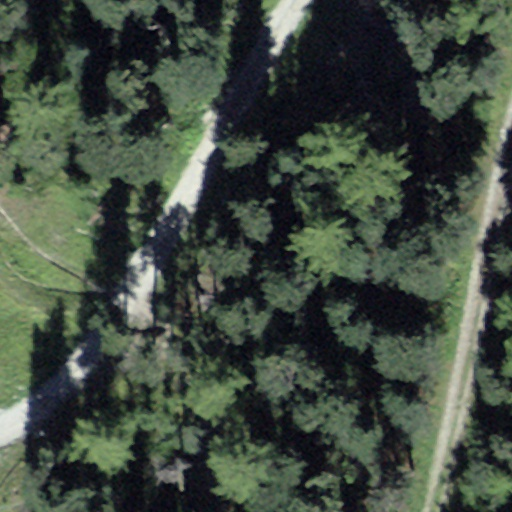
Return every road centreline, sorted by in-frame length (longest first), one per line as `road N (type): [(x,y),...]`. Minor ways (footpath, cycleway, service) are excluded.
road 1 (track): [(0,433),(44,418),(98,356),(294,0)]
road 2 (track): [(511,194),(476,384),(427,511)]
